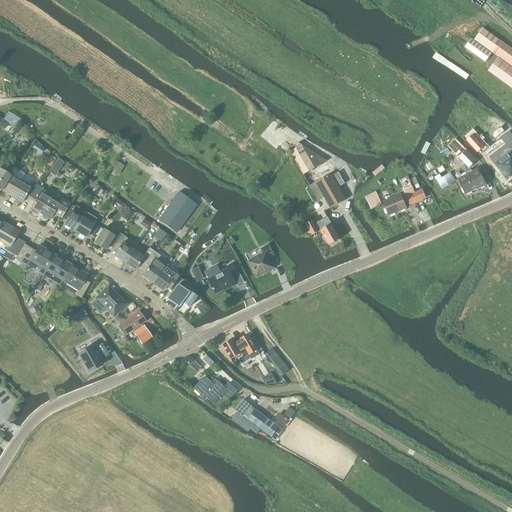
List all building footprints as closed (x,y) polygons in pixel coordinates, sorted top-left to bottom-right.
[(475,39),(493,52),(511,66),(511,49),(483,28),(475,39)] [(492,53),(475,40),(471,38),(465,47),(485,62),(492,53)] [(511,67),(498,58),(488,71),(511,88),(511,67)] [(9,111),(4,118),(16,126),(21,118),(9,111)] [(451,123),(461,134),(467,129),(458,117),(451,123)] [(3,120),(0,125),(5,129),(9,123),(3,120)] [(511,136),(509,132),(501,138),(506,145),(490,157),(507,180),(511,176),(511,136)] [(477,153),(484,147),(473,134),(466,140),(477,153)] [(449,146),(460,158),(459,158),(469,168),(476,161),(456,140),(449,146)] [(98,142),(95,147),(103,152),(107,147),(98,142)] [(36,143),(33,148),(41,154),(45,149),(36,143)] [(289,149),(303,175),(327,161),(299,143),(289,149)] [(51,157),(46,164),(50,167),(55,159),(51,157)] [(58,159),(52,168),(57,172),(64,162),(58,159)] [(0,190),(2,191),(11,176),(0,169),(0,167),(2,163),(0,161),(0,190)] [(117,162),(113,169),(120,173),(124,166),(117,162)] [(458,179),(466,195),(477,189),(478,190),(486,185),(478,169),(472,172),(471,170),(465,173),(466,175),(458,179)] [(331,173),(309,185),(318,200),(324,197),(330,208),(346,200),(339,187),(344,184),(338,172),(332,175),(331,173)] [(450,172),(441,178),(439,174),(434,178),(442,190),(456,181),(450,172)] [(13,176),(3,192),(22,203),(26,197),(30,200),(38,186),(34,184),(33,183),(31,187),(13,176)] [(38,186),(30,200),(34,202),(31,208),(50,220),(53,214),(61,218),(69,204),(61,199),(59,203),(44,195),(46,191),(44,190),(44,189),(38,186)] [(412,186),(403,190),(407,197),(415,193),(412,186)] [(407,197),(406,197),(410,205),(426,197),(423,190),(415,193),(407,197)] [(382,204),(376,191),(365,197),(372,210),(382,204)] [(158,220),(176,233),(197,205),(179,192),(158,220)] [(406,208),(401,195),(384,202),(389,215),(406,208)] [(69,204),(61,218),(66,221),(64,225),(75,232),(86,212),(75,206),(74,208),(69,204)] [(129,211),(124,219),(128,221),(133,213),(129,211)] [(86,212),(75,232),(86,238),(88,234),(93,237),(101,223),(96,220),(97,219),(86,212)] [(312,236),(321,230),(329,245),(340,239),(328,217),(321,221),(321,220),(315,224),(313,221),(306,225),(312,236)] [(3,222),(0,226),(0,241),(9,247),(7,251),(17,257),(24,245),(25,243),(15,237),(19,231),(3,222)] [(103,229),(94,243),(106,250),(109,245),(113,248),(122,236),(117,232),(114,236),(103,229)] [(122,236),(113,248),(117,251),(114,255),(124,263),(133,250),(124,243),(126,239),(125,238),(123,236),(122,236)] [(17,257),(16,259),(18,259),(24,264),(28,266),(43,275),(55,255),(39,246),(35,252),(30,248),(24,245),(17,257)] [(249,262),(257,277),(274,268),(269,258),(274,255),(269,245),(261,249),(264,255),(249,262)] [(133,250),(124,263),(134,270),(138,266),(141,269),(154,252),(149,248),(143,257),(133,250)] [(154,252),(141,269),(145,272),(142,276),(152,284),(166,265),(158,259),(160,256),(154,252)] [(43,275),(58,285),(61,281),(71,265),(55,255),(43,275)] [(216,294),(228,288),(229,289),(237,285),(233,277),(239,274),(233,264),(227,267),(228,269),(208,279),(216,294)] [(71,265),(61,281),(78,291),(75,294),(81,297),(89,284),(84,281),(87,275),(71,265)] [(166,265),(152,284),(162,291),(166,287),(170,290),(179,278),(175,275),(176,273),(166,265)] [(173,292),(168,299),(179,307),(182,303),(188,308),(196,297),(190,293),(193,289),(179,278),(170,290),(173,292)] [(96,300),(91,305),(100,314),(105,309),(114,317),(126,304),(117,296),(115,298),(111,294),(110,295),(105,290),(96,299),(96,300)] [(78,314),(83,319),(86,315),(82,310),(78,314)] [(119,325),(126,335),(133,330),(134,332),(133,332),(143,346),(153,339),(144,325),(142,326),(141,325),(146,321),(139,311),(119,325)] [(237,356),(239,358),(243,356),(244,358),(249,355),(251,360),(260,355),(248,335),(235,343),(233,340),(223,346),(231,360),(237,356)] [(117,342),(121,347),(129,341),(125,336),(117,342)] [(91,347),(78,354),(89,373),(97,368),(101,365),(98,360),(102,358),(108,355),(105,350),(102,344),(92,349),(91,347)] [(290,370),(273,349),(265,355),(282,376),(290,370)] [(207,356),(204,360),(209,364),(209,363),(211,365),(214,363),(207,356)] [(198,371),(202,367),(196,360),(192,364),(198,371)] [(249,379),(253,372),(243,366),(239,373),(249,379)] [(261,379),(265,386),(277,385),(271,374),(261,379)] [(211,383),(205,377),(194,389),(202,396),(204,394),(214,404),(222,394),(229,400),(237,392),(228,384),(225,388),(219,382),(218,383),(215,379),(211,383)] [(237,411),(261,429),(276,440),(283,429),(272,421),(271,422),(255,410),(254,410),(251,408),(252,407),(244,400),(235,409),(237,411)] [(289,408),(283,415),(289,420),(295,412),(289,408)] [(237,413),(232,420),(249,431),(250,429),(257,434),(260,430),(237,413)] [(280,413),(276,418),(285,425),(289,420),(283,415),(280,413)]
